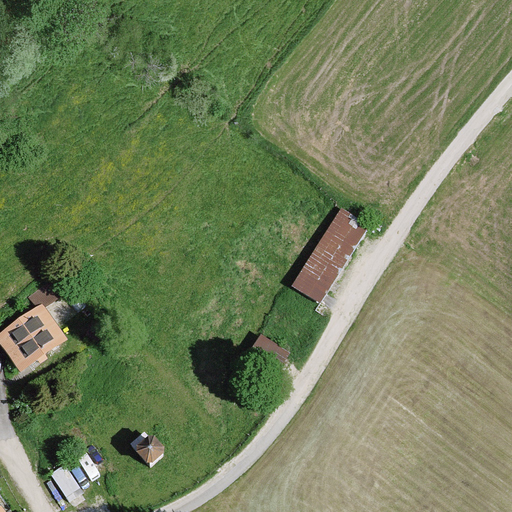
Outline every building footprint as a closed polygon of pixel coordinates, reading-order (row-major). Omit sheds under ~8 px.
[(369,230),(337,211),(291,289),(323,308),(369,230)] [(40,304),(0,333),(0,345),(20,372),(65,337),(40,304)] [(271,385),(288,358),(254,336),(237,363),(271,385)] [(158,452),(145,436),(131,447),(148,468),(162,457),(158,452)] [(70,502),(82,494),(63,467),(51,475),(70,502)]
